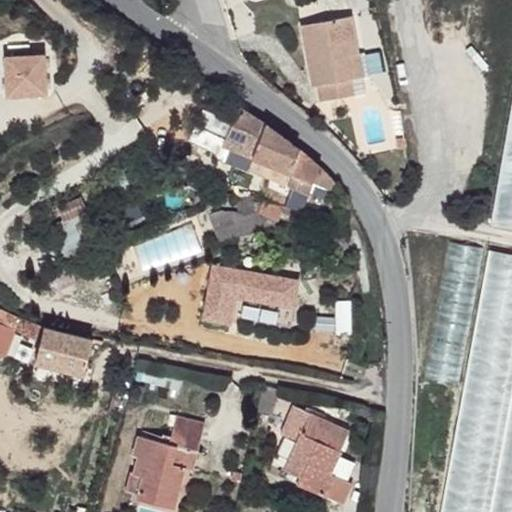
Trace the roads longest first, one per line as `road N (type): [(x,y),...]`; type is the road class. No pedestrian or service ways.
road 1 (tertiary): [(94,0),(301,146),(359,208),(391,289),(401,390),(392,511)]
road 2 (unknown): [(401,390),(269,365),(244,373),(214,492)]
